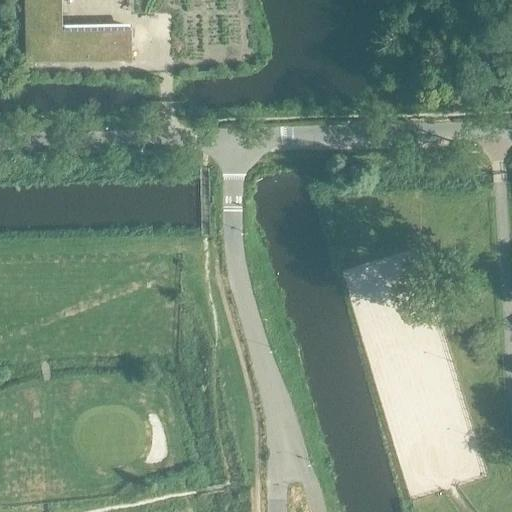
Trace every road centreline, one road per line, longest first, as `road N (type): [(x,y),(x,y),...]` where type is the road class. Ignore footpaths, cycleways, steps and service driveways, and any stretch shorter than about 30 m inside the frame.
road 1 (unknown): [(233,139),(215,171),(216,261),(258,429),(261,511)]
road 2 (unclassified): [(282,425),(232,231),(233,139)]
road 3 (unclassified): [(233,139),(511,130)]
road 4 (unclassified): [(0,143),(233,139)]
